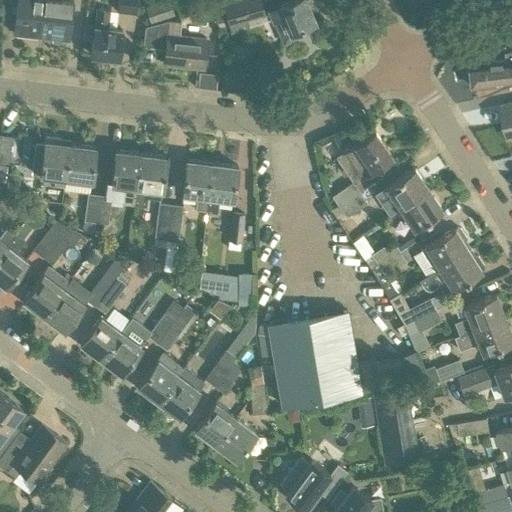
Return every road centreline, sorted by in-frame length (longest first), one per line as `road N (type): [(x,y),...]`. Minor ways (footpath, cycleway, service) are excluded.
road 1 (residential): [(0,89),(284,122),(332,105),(401,61)]
road 2 (residential): [(511,231),(401,61)]
road 3 (residential): [(114,428),(0,333)]
road 4 (residential): [(225,511),(114,428)]
road 5 (residential): [(401,61),(456,27),(511,12)]
